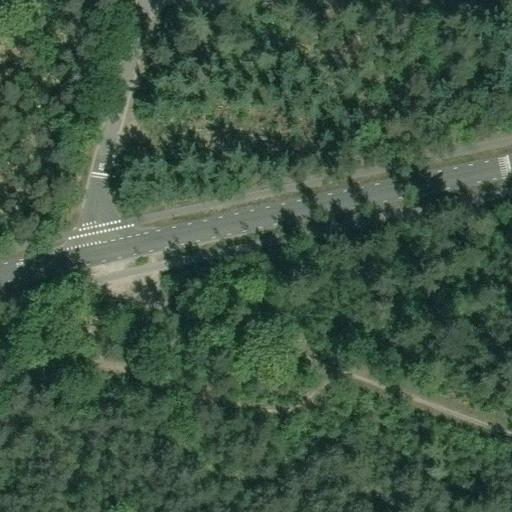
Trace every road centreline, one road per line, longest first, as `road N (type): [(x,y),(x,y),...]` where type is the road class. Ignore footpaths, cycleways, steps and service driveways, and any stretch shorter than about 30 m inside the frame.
road 1 (track): [(511,432),(116,276)]
road 2 (tertiary): [(103,251),(511,166)]
road 3 (track): [(337,367),(309,401),(270,412),(113,366),(0,366)]
road 4 (unclassified): [(103,251),(98,181),(144,0)]
